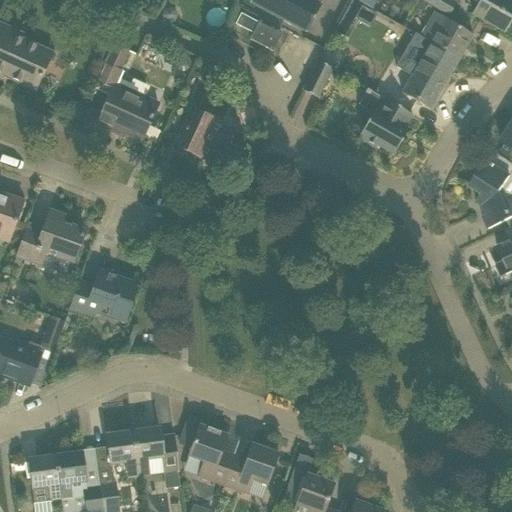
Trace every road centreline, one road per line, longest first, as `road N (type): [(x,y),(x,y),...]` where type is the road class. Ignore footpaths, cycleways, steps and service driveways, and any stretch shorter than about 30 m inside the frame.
road 1 (residential): [(417,511),(383,452),(153,367),(132,368),(0,428)]
road 2 (residential): [(280,134),(254,76),(88,0)]
road 3 (residential): [(511,388),(475,343),(416,199)]
road 4 (residential): [(179,225),(0,154)]
road 5 (residential): [(416,199),(511,71)]
road 6 (residential): [(280,134),(416,199)]
